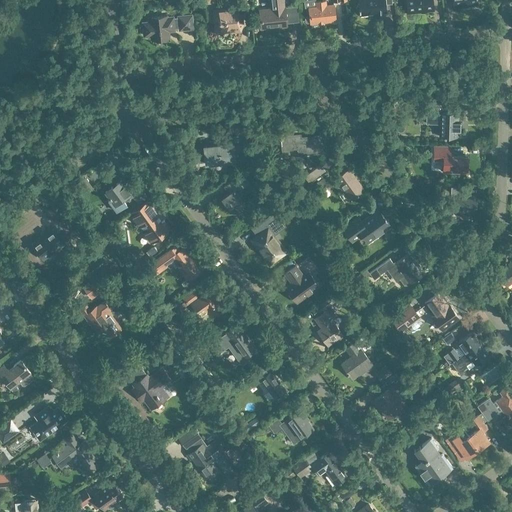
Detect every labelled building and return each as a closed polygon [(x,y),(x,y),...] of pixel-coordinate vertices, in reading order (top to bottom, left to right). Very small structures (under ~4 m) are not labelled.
[(226,9),(215,11),(217,31),(232,30),(233,31),(240,30),(242,24),(241,13),(250,12),(248,0),(235,0),(236,7),(226,8),(226,9)] [(271,0),(272,9),(260,10),(262,28),(287,25),(287,22),(293,22),(291,7),(284,7),(283,0),(271,0)] [(326,0),(316,1),(315,0),(304,0),(305,8),(309,7),(310,16),(307,16),(305,18),(306,22),(307,23),(311,23),(311,24),(336,22),(334,4),(327,4),(326,0)] [(385,4),(384,0),(359,0),(360,8),(359,8),(359,12),(360,11),(361,15),(370,14),(370,12),(376,12),(376,16),(385,15),(385,12),(386,12),(385,4)] [(406,0),(408,13),(421,11),(421,13),(426,12),(426,11),(434,10),(432,0),(406,0)] [(145,22),(144,24),(145,33),(147,34),(152,34),(152,38),(156,38),(158,40),(163,39),(165,37),(169,37),(168,30),(193,27),(192,14),(167,17),(167,15),(150,17),(151,21),(145,22)] [(426,123),(440,123),(440,136),(457,137),(457,129),(460,129),(460,121),(458,121),(459,113),(459,112),(447,112),(447,107),(447,104),(431,104),(426,104),(426,123)] [(278,144),(279,145),(282,144),(283,155),(324,152),(323,135),(314,136),(314,138),(300,140),(300,134),(281,136),(281,138),(278,138),(277,139),(278,144)] [(223,144),(204,146),(205,162),(233,159),(234,166),(240,165),(246,162),(244,146),(233,147),(232,141),(223,142),(223,144)] [(434,146),(434,159),(444,159),(443,171),(467,171),(467,155),(451,155),(451,147),(434,146)] [(250,168),(247,164),(246,163),(233,172),(237,177),(247,170),(250,168)] [(325,170),(321,164),(304,176),(309,182),(325,170)] [(349,199),(356,194),(357,196),(358,197),(360,198),(362,198),(363,198),(367,195),(362,189),(363,189),(348,168),(335,178),(349,199)] [(328,174),(319,181),(323,187),(333,180),(328,174)] [(122,179),(105,191),(110,199),(111,198),(112,199),(108,202),(116,212),(127,204),(123,199),(131,193),(135,198),(143,192),(136,182),(127,188),(122,179)] [(222,197),(221,197),(229,209),(236,204),(240,209),(246,205),(234,189),(238,186),(233,179),(223,186),(229,193),(222,197)] [(206,180),(197,181),(197,189),(207,188),(206,180)] [(450,187),(450,197),(456,197),(455,210),(460,210),(460,216),(462,218),(468,218),(470,216),(470,211),(476,211),(476,195),(463,194),(463,187),(450,187)] [(149,197),(130,210),(150,240),(169,227),(162,217),(161,217),(159,214),(160,214),(153,204),(152,204),(148,199),(149,198),(149,197)] [(264,231),(252,240),(258,249),(260,247),(270,260),(282,252),(267,231),(281,221),(275,213),(259,224),(264,231)] [(359,219),(344,229),(351,238),(360,231),(369,243),(381,234),(380,232),(390,225),(381,213),(371,220),(368,216),(361,221),(359,219)] [(40,241),(34,246),(43,258),(53,250),(53,251),(61,246),(58,242),(64,238),(56,228),(39,240),(40,241)] [(118,229),(101,232),(111,247),(121,245),(118,229)] [(199,282),(194,276),(195,275),(200,271),(192,259),(189,261),(187,258),(189,257),(182,248),(180,250),(177,245),(169,250),(147,266),(153,275),(167,265),(172,262),(176,267),(186,280),(181,283),(187,291),(199,282)] [(154,246),(147,251),(151,257),(158,252),(154,246)] [(390,257),(376,268),(380,274),(388,268),(397,281),(400,278),(404,284),(407,285),(410,283),(424,273),(409,252),(396,262),(395,261),(394,262),(390,257)] [(100,253),(84,266),(91,276),(108,264),(100,253)] [(111,271),(106,275),(103,271),(93,277),(83,284),(91,295),(101,289),(108,284),(108,283),(116,277),(115,275),(121,270),(114,261),(108,266),(111,271)] [(511,263),(498,273),(501,277),(500,277),(501,279),(502,279),(507,286),(511,282),(511,263)] [(140,265),(130,272),(138,284),(149,276),(140,265)] [(295,265),(285,273),(292,284),(286,288),(289,292),(288,294),(291,298),(294,298),(296,302),(307,294),(309,295),(313,292),(312,290),(318,286),(308,272),(303,276),(295,265)] [(325,309),(340,298),(347,293),(343,286),(312,308),(317,316),(315,318),(319,325),(321,325),(323,327),(317,331),(327,345),(337,338),(335,336),(341,332),(333,320),(332,320),(331,319),(332,319),(325,309)] [(193,290),(173,305),(179,313),(192,304),(200,316),(208,311),(211,316),(224,307),(216,297),(218,296),(212,288),(199,298),(193,290)] [(294,305),(298,311),(322,296),(318,290),(294,305)] [(416,312),(415,310),(408,300),(391,312),(394,317),(391,319),(400,332),(408,326),(413,332),(426,322),(432,317),(437,324),(442,330),(458,318),(449,305),(448,306),(439,293),(423,304),(424,306),(416,312)] [(113,334),(120,329),(121,328),(107,309),(109,308),(104,301),(97,306),(96,304),(90,309),(87,305),(80,309),(92,326),(93,325),(99,332),(104,328),(110,336),(113,334)] [(241,332),(236,325),(210,344),(217,354),(233,343),(235,345),(232,347),(235,351),(233,353),(241,365),(251,358),(248,353),(254,349),(248,340),(246,341),(245,339),(248,337),(243,330),(241,332)] [(369,332),(354,342),(359,349),(373,338),(369,332)] [(451,362),(452,363),(465,353),(465,352),(479,342),(471,332),(458,342),(460,345),(454,350),(453,348),(447,352),(453,361),(451,362)] [(359,349),(354,342),(345,348),(351,356),(342,363),(351,377),(365,367),(367,369),(373,365),(362,348),(360,350),(359,349)] [(465,353),(452,363),(459,373),(467,367),(464,364),(471,359),(475,364),(487,355),(479,343),(479,342),(465,352),(465,353)] [(138,354),(141,359),(148,355),(145,350),(138,354)] [(179,361),(182,366),(188,362),(184,357),(179,361)] [(143,365),(139,358),(125,367),(130,374),(143,365)] [(14,384),(19,381),(22,385),(25,386),(33,379),(33,377),(30,373),(30,372),(21,360),(13,366),(13,367),(8,371),(7,370),(7,371),(3,365),(0,367),(0,376),(1,375),(14,392),(18,389),(14,384)] [(288,394),(284,389),(285,389),(278,379),(271,370),(270,371),(265,364),(256,370),(249,376),(241,381),(248,390),(262,380),(274,397),(278,394),(281,398),(288,394)] [(381,381),(393,372),(388,364),(376,373),(381,381)] [(162,367),(149,377),(147,374),(133,384),(138,390),(135,392),(142,400),(144,398),(151,408),(162,400),(158,396),(159,395),(158,394),(157,394),(154,390),(170,378),(162,367)] [(404,367),(390,378),(393,383),(408,373),(404,367)] [(468,377),(475,372),(472,368),(466,373),(468,377)] [(458,377),(442,389),(448,396),(463,385),(458,377)] [(389,418),(401,410),(407,406),(403,400),(396,390),(393,386),(389,389),(374,400),(379,408),(381,406),(389,418)] [(498,400),(504,409),(508,415),(507,416),(503,419),(508,426),(511,423),(511,395),(506,387),(499,392),(502,397),(498,400)] [(268,409),(274,406),(269,398),(263,402),(268,409)] [(499,412),(493,404),(489,398),(478,406),(482,412),(487,420),(488,420),(499,412)] [(66,420),(57,408),(51,412),(48,406),(35,415),(39,421),(30,427),(40,439),(51,431),(53,433),(60,428),(59,426),(66,420)] [(277,418),(276,418),(268,424),(275,432),(282,427),(294,443),(300,438),(312,430),(303,418),(305,416),(300,409),(284,420),(281,422),(277,418)] [(477,430),(469,436),(478,449),(489,441),(483,431),(487,428),(483,422),(478,415),(471,420),(477,430)] [(256,417),(248,423),(242,427),(246,432),(261,423),(256,417)] [(18,430),(10,419),(0,426),(0,439),(2,442),(18,430)] [(201,437),(193,426),(178,437),(186,448),(186,447),(200,437),(201,437)] [(446,441),(454,451),(460,447),(467,457),(478,449),(469,436),(468,436),(462,428),(459,435),(458,434),(452,438),(452,437),(446,441)] [(240,438),(231,445),(237,453),(246,447),(240,438)] [(428,484),(451,467),(441,453),(440,455),(435,449),(437,447),(430,438),(418,446),(426,457),(414,466),(428,484)] [(79,445),(75,439),(68,444),(67,444),(52,455),(60,467),(76,456),(84,467),(80,469),(85,477),(98,468),(93,461),(94,460),(90,454),(91,453),(83,442),(79,445)] [(202,443),(187,454),(190,459),(192,458),(205,475),(217,466),(218,466),(215,461),(217,459),(216,457),(223,452),(225,451),(217,439),(206,448),(202,443)] [(306,457),(311,464),(313,467),(317,472),(323,468),(335,484),(346,477),(339,466),(340,465),(336,459),(335,460),(328,452),(320,458),(314,450),(304,457),(305,458),(306,457)] [(238,473),(223,452),(216,457),(217,459),(215,461),(218,466),(217,466),(220,470),(223,467),(231,478),(238,473)] [(48,458),(45,454),(37,459),(41,464),(48,458)] [(301,477),(313,468),(306,457),(294,466),(301,477)] [(10,472),(0,473),(0,485),(0,487),(11,485),(10,472)] [(112,482),(94,495),(104,509),(108,506),(110,508),(118,502),(117,500),(122,496),(112,482)] [(340,494),(344,499),(350,496),(355,492),(350,486),(340,494)] [(85,489),(71,500),(77,509),(91,498),(85,489)] [(261,491),(260,492),(241,506),(243,508),(236,511),(259,511),(258,509),(268,501),(261,491)] [(24,511),(37,511),(37,500),(23,501),(24,511)]
